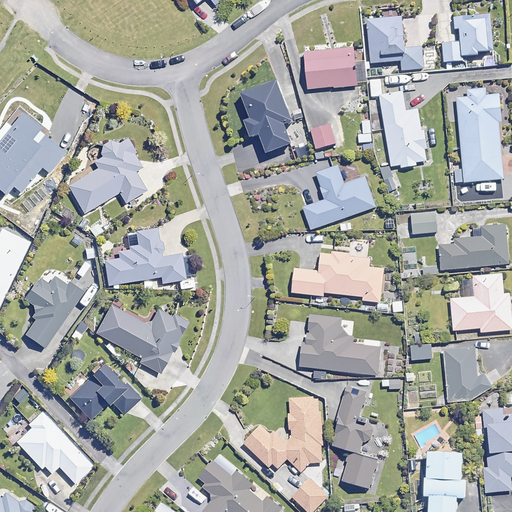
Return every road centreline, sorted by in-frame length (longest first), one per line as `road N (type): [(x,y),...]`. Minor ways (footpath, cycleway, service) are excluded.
road 1 (residential): [(99,511),(122,474),(203,386),(222,347),(215,254),(171,72)]
road 2 (residential): [(11,0),(48,39),(105,70),(171,72)]
road 3 (residential): [(171,72),(283,0)]
